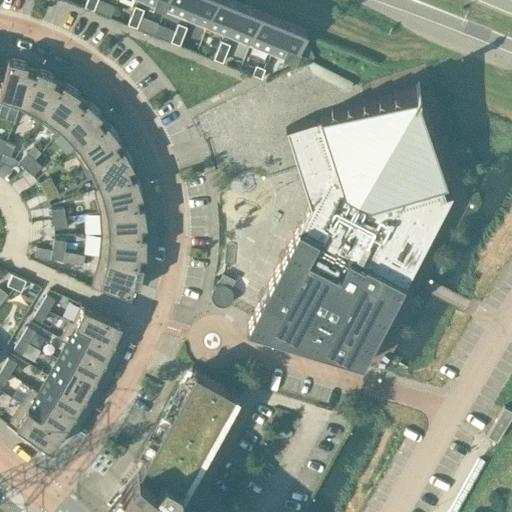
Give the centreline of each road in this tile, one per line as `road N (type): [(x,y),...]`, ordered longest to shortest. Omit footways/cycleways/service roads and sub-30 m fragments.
road 1 (residential): [(51,500),(87,456),(144,356),(171,277),(176,212),(143,116),(103,68),(65,43),(0,21)]
road 2 (residential): [(453,409),(208,339)]
road 3 (secondary): [(393,0),(511,45)]
